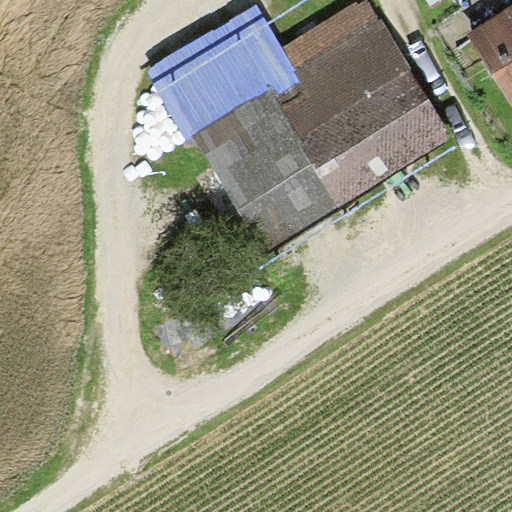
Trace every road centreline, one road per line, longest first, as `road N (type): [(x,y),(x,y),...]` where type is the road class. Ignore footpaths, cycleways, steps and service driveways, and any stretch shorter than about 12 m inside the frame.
road 1 (track): [(511,216),(40,511)]
road 2 (track): [(145,446),(127,384),(118,188),(127,70),(172,7),(188,0)]
road 3 (track): [(389,0),(511,191)]
